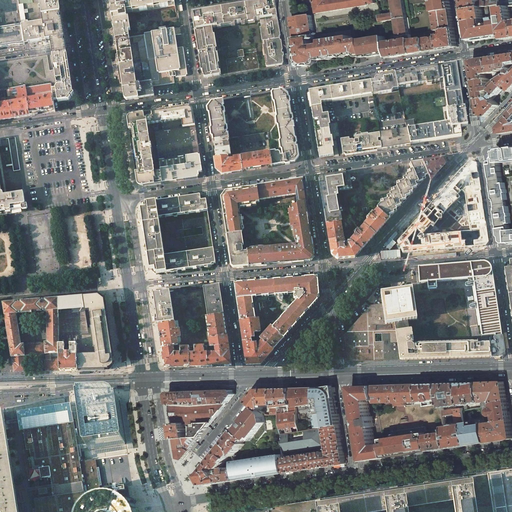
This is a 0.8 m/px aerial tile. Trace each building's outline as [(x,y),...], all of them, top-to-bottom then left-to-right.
[(40,0),(41,6),(44,24),(35,25),(26,27),(22,27),(22,29),(25,44),(37,42),(49,40),(50,40),(64,38),(65,38),(61,15),(58,0),(40,0)] [(113,23),(115,39),(129,37),(128,30),(130,30),(128,16),(126,16),(126,12),(175,5),(174,0),(110,0),(111,2),(109,2),(113,23)] [(347,0),(324,4),(323,0),(314,0),(315,2),(314,2),(315,5),(316,4),(316,10),(316,12),(317,11),(317,13),(371,5),(370,4),(375,4),(374,0),(347,0)] [(434,30),(430,2),(429,0),(408,0),(412,25),(408,26),(403,0),(393,0),(395,14),(381,17),(385,37),(386,36),(387,40),(410,36),(409,34),(434,30)] [(436,12),(453,9),(451,0),(431,0),(434,0),(436,12)] [(463,0),(465,10),(480,7),(480,3),(479,0),(463,0)] [(511,0),(498,0),(499,4),(500,8),(510,7),(511,6),(511,0)] [(273,2),(193,15),(196,31),(212,28),(260,20),(276,18),(273,2)] [(480,7),(465,10),(467,22),(485,19),(486,18),(486,17),(484,17),(483,7),(480,7)] [(504,36),(504,40),(511,38),(511,21),(510,7),(500,8),(501,14),(504,36)] [(19,10),(21,19),(21,21),(22,27),(26,27),(25,16),(28,15),(27,12),(24,12),(23,9),(19,10)] [(453,9),(436,12),(435,12),(438,31),(439,31),(455,28),(453,9)] [(485,19),(467,22),(470,41),(504,36),(501,14),(490,16),(489,17),(489,18),(486,18),(485,19)] [(293,18),(297,38),(314,35),(315,35),(311,15),(297,18),(294,18),(293,18)] [(260,20),(268,68),(279,66),(279,65),(278,62),(281,61),(282,60),(276,18),(260,20)] [(260,20),(212,28),(219,76),(223,75),(268,68),(260,20)] [(144,34),(149,60),(152,82),(153,86),(182,81),(181,76),(186,75),(186,74),(187,74),(183,46),(176,47),(173,27),(170,28),(170,26),(155,28),(155,30),(144,32),(144,34)] [(0,47),(18,45),(19,45),(20,45),(24,44),(25,44),(22,29),(22,27),(15,28),(15,29),(0,31),(0,47)] [(212,28),(196,31),(202,73),(202,74),(204,74),(204,75),(207,74),(207,77),(219,76),(212,28)] [(442,49),(458,47),(455,28),(439,31),(442,49)] [(319,60),(351,55),(351,53),(357,52),(357,54),(358,58),(365,57),(363,40),(363,39),(353,40),(352,36),(350,30),(322,35),(323,42),(313,44),(312,40),(314,40),(315,38),(314,35),(297,38),(299,50),(300,50),(301,58),(300,58),(301,65),(303,67),(311,66),(311,64),(316,64),(319,60)] [(436,38),(427,39),(429,52),(442,49),(439,31),(438,31),(426,33),(426,37),(436,35),(436,38)] [(416,54),(429,52),(427,39),(426,37),(426,33),(413,35),(416,54)] [(144,34),(133,36),(134,42),(138,42),(141,62),(149,60),(144,34)] [(390,53),(391,58),(416,54),(413,35),(410,36),(387,40),(390,53)] [(374,56),(381,55),(381,54),(390,53),(387,40),(386,36),(385,37),(363,40),(365,57),(374,56)] [(117,53),(119,65),(133,63),(129,37),(115,39),(117,53)] [(64,38),(50,40),(50,41),(51,47),(52,53),(52,55),(62,53),(67,52),(67,51),(66,44),(65,39),(64,38)] [(52,55),(54,67),(58,66),(58,70),(56,70),(56,71),(55,72),(56,74),(57,82),(58,82),(60,82),(61,86),(57,86),(56,88),(52,89),(52,90),(53,96),(54,100),(57,100),(58,101),(67,100),(68,99),(73,93),(67,52),(62,53),(52,55)] [(511,54),(502,56),(504,70),(508,70),(509,71),(510,70),(511,70),(511,69),(511,68),(511,67),(511,54)] [(502,56),(490,58),(492,74),(497,73),(498,73),(500,72),(500,71),(505,71),(504,70),(502,56)] [(473,60),(473,61),(476,81),(487,79),(487,75),(488,74),(488,75),(489,75),(489,74),(492,74),(490,58),(473,60)] [(133,63),(136,84),(152,82),(149,60),(141,62),(133,63)] [(133,63),(119,65),(121,79),(123,88),(137,86),(136,84),(133,63)] [(415,128),(407,129),(410,144),(425,142),(461,137),(460,127),(467,126),(467,122),(466,118),(465,108),(463,108),(460,88),(459,77),(457,64),(456,64),(455,63),(437,66),(440,85),(441,89),(444,88),(445,90),(448,111),(446,111),(447,112),(445,112),(446,117),(447,117),(448,122),(415,128)] [(437,66),(395,73),(398,87),(404,86),(405,87),(406,87),(406,88),(407,88),(407,87),(409,87),(410,88),(411,87),(411,86),(412,86),(412,85),(426,83),(427,85),(432,84),(432,82),(438,81),(438,85),(440,85),(437,66)] [(506,76),(499,80),(506,86),(511,92),(511,68),(511,69),(511,70),(510,70),(509,71),(509,74),(507,75),(507,74),(506,75),(506,76)] [(376,78),(375,79),(375,81),(371,81),(373,95),(391,92),(393,90),(393,88),(398,87),(395,73),(381,75),(376,78)] [(487,79),(476,81),(479,99),(489,98),(489,92),(492,91),(492,87),(491,87),(491,86),(490,79),(489,79),(487,79)] [(499,80),(492,87),(492,91),(494,93),(492,98),(494,100),(506,86),(499,80)] [(371,81),(309,91),(311,108),(321,106),(325,105),(324,102),(371,95),(372,96),(373,96),(373,95),(371,81)] [(137,86),(123,88),(124,95),(130,100),(154,96),(154,93),(154,92),(153,86),(152,82),(136,84),(137,86)] [(51,84),(25,87),(27,94),(52,90),(52,89),(51,84)] [(12,101),(14,118),(30,116),(28,100),(27,94),(25,87),(25,85),(9,88),(11,97),(11,98),(12,101)] [(273,92),(273,93),(272,93),(273,101),(274,102),(276,112),(277,112),(277,109),(280,108),(289,107),(289,104),(290,103),(289,99),(288,98),(287,94),(282,91),(273,92)] [(53,96),(28,100),(30,116),(55,112),(54,100),(53,96)] [(11,97),(0,98),(0,120),(14,118),(12,101),(6,102),(6,98),(11,98),(11,97)] [(489,98),(479,99),(481,115),(489,117),(500,105),(494,100),(492,98),(489,98)] [(225,113),(224,109),(223,109),(222,106),(223,105),(223,100),(212,102),(208,109),(208,112),(209,113),(211,123),(220,122),(221,122),(222,122),(225,121),(224,114),(225,113)] [(187,106),(152,112),(153,124),(161,122),(161,123),(165,122),(167,122),(167,121),(181,119),(183,127),(195,125),(193,111),(187,106)] [(321,106),(311,108),(319,157),(334,155),(332,144),(333,144),(333,140),(331,140),(329,123),(328,121),(329,121),(329,117),(327,117),(327,114),(323,114),(321,106)] [(276,118),(277,125),(278,126),(279,131),(283,130),(293,129),(293,128),(294,128),(293,123),(292,123),(292,121),(292,120),(292,116),(291,115),(289,107),(280,108),(277,109),(277,112),(276,112),(277,117),(276,118)] [(134,137),(149,135),(148,127),(146,127),(146,125),(149,125),(149,124),(153,124),(152,112),(144,113),(132,115),(133,115),(132,115),(128,121),(129,131),(133,130),(133,132),(134,134),(134,137)] [(511,116),(499,128),(500,134),(511,132),(511,116)] [(211,130),(212,136),(213,137),(213,141),(225,139),(228,138),(228,134),(227,134),(226,131),(227,130),(227,127),(225,126),(225,121),(222,122),(221,122),(220,122),(211,123),(211,130)] [(183,127),(155,131),(155,134),(159,161),(186,157),(199,155),(195,125),(183,127)] [(282,149),(283,155),(281,156),(282,159),(283,164),(284,164),(286,164),(289,164),(290,163),(295,162),(298,157),(297,147),(296,148),(295,144),(296,143),(296,139),(294,138),(293,129),(283,130),(279,131),(281,139),(280,140),(281,147),(282,149)] [(382,150),(411,145),(410,144),(407,129),(380,134),(382,150)] [(264,133),(237,137),(239,144),(265,140),(264,133)] [(352,154),(381,150),(382,150),(380,134),(368,136),(368,134),(361,136),(361,134),(357,134),(355,137),(354,137),(355,141),(353,141),(352,141),(349,141),(349,139),(341,140),(343,154),(352,153),(352,154)] [(136,152),(137,160),(138,164),(153,162),(152,153),(151,144),(150,144),(149,135),(134,137),(135,142),(134,142),(136,152)] [(225,139),(213,141),(215,146),(217,158),(228,156),(231,156),(229,140),(229,139),(229,138),(228,138),(225,139)] [(502,151),(498,152),(499,156),(500,158),(500,163),(506,162),(510,161),(510,160),(511,161),(511,160),(511,148),(511,149),(510,148),(509,149),(508,149),(501,150),(502,151)] [(269,153),(240,157),(242,171),(272,166),(270,152),(269,152),(269,153)] [(270,152),(272,166),(283,164),(282,159),(281,156),(280,156),(280,154),(278,152),(275,153),(275,152),(270,152)] [(187,165),(160,169),(161,172),(162,184),(198,178),(197,177),(199,176),(198,173),(202,172),(199,155),(186,157),(187,165)] [(217,158),(215,158),(217,170),(223,174),(242,171),(240,157),(233,158),(233,160),(230,160),(230,162),(229,162),(228,158),(229,157),(228,156),(217,158)] [(488,163),(490,176),(499,174),(501,174),(502,174),(501,165),(500,163),(500,158),(499,156),(494,157),(493,159),(493,160),(490,161),(488,163)] [(186,157),(159,161),(160,169),(187,165),(186,157)] [(442,158),(423,161),(428,174),(431,180),(445,164),(442,158)] [(406,177),(403,179),(404,181),(399,183),(400,185),(396,186),(397,188),(402,201),(403,203),(413,192),(412,190),(417,187),(416,186),(420,184),(419,182),(423,180),(428,174),(423,161),(410,163),(413,169),(410,171),(411,173),(406,175),(406,177)] [(154,171),(153,162),(138,164),(139,168),(139,170),(139,172),(135,172),(137,182),(143,187),(162,184),(161,172),(157,172),(156,172),(153,172),(153,171),(154,171)] [(461,170),(469,184),(470,188),(471,194),(480,192),(479,180),(476,164),(469,162),(461,170)] [(469,184),(461,170),(450,183),(460,192),(461,191),(464,194),(464,195),(467,195),(471,194),(470,188),(469,184)] [(338,196),(337,191),(352,188),(351,181),(351,179),(350,172),(325,177),(325,178),(324,178),(324,179),(323,180),(323,181),(322,181),(322,183),(320,184),(322,198),(338,196)] [(492,178),(494,191),(493,191),(493,195),(496,200),(503,199),(506,198),(505,194),(507,193),(508,192),(507,190),(506,183),(503,183),(502,174),(501,174),(499,174),(490,176),(490,177),(492,178)] [(302,179),(257,186),(259,200),(296,194),(297,203),(298,203),(305,201),(302,179)] [(450,183),(417,220),(428,229),(428,228),(433,223),(434,224),(456,199),(455,198),(460,192),(450,183)] [(0,210),(26,206),(24,192),(1,195),(0,186),(0,210)] [(221,198),(223,214),(224,216),(227,235),(242,233),(242,232),(243,232),(240,214),(239,212),(238,209),(241,207),(247,206),(247,207),(252,206),(251,204),(256,203),(256,202),(260,202),(259,200),(257,186),(225,191),(221,198)] [(388,199),(383,201),(384,203),(380,204),(377,208),(378,209),(387,217),(389,219),(390,218),(389,216),(393,214),(397,210),(396,208),(401,206),(399,202),(402,201),(397,188),(393,189),(394,192),(390,194),(390,195),(387,197),(388,199)] [(464,195),(467,210),(472,209),(483,208),(480,192),(471,194),(467,195),(464,195)] [(146,208),(141,209),(150,269),(155,268),(156,274),(212,265),(212,264),(216,263),(214,251),(213,249),(164,256),(159,218),(208,210),(206,200),(201,201),(200,195),(145,203),(146,208)] [(322,198),(326,224),(341,221),(342,221),(341,213),(340,208),(338,196),(322,198)] [(496,200),(497,212),(505,211),(508,210),(506,198),(503,199),(496,200)] [(289,206),(294,242),(311,239),(306,204),(305,201),(298,203),(297,204),(297,205),(289,206)] [(0,215),(23,212),(27,211),(26,206),(0,210),(0,215)] [(469,226),(485,223),(484,219),(483,208),(472,209),(467,210),(469,226)] [(368,221),(364,225),(364,226),(375,235),(389,219),(387,217),(378,209),(374,214),(373,213),(367,219),(368,221)] [(213,249),(208,210),(159,218),(164,256),(213,249)] [(505,211),(497,212),(496,215),(497,219),(498,219),(499,224),(507,223),(511,223),(511,217),(511,216),(511,214),(510,213),(508,213),(508,210),(505,211)] [(417,220),(408,230),(418,240),(419,240),(427,240),(427,238),(432,238),(431,235),(423,236),(423,234),(428,229),(417,220)] [(341,221),(326,224),(327,231),(329,241),(344,239),(342,228),(341,221)] [(511,230),(510,224),(511,223),(507,223),(499,224),(501,236),(503,237),(503,241),(506,243),(511,242),(511,230)] [(356,235),(350,241),(361,251),(366,244),(375,235),(364,226),(359,231),(357,230),(356,231),(357,231),(355,234),(356,235)] [(476,247),(483,247),(488,241),(485,227),(474,228),(471,229),(470,229),(469,229),(470,232),(463,233),(465,248),(476,247)] [(418,240),(408,230),(399,240),(400,241),(404,245),(411,244),(414,244),(419,243),(419,240),(418,240)] [(227,235),(231,263),(237,267),(249,266),(248,252),(247,252),(247,253),(243,253),(243,249),(244,249),(242,233),(227,235)] [(465,248),(463,233),(448,234),(449,250),(465,248)] [(433,251),(449,250),(448,234),(431,235),(432,238),(433,251)] [(344,239),(329,241),(331,253),(331,254),(332,255),(336,258),(337,259),(338,259),(355,257),(361,251),(350,241),(348,242),(348,243),(345,244),(344,243),(344,240),(347,240),(347,238),(344,239)] [(433,251),(432,238),(427,238),(427,240),(419,240),(419,243),(420,252),(433,251)] [(311,239),(294,242),(295,244),(296,245),(295,247),(296,250),(300,250),(301,250),(313,249),(311,239)] [(399,246),(402,250),(403,253),(405,253),(404,245),(400,241),(399,240),(397,242),(399,246)] [(414,244),(411,244),(404,245),(405,253),(420,252),(419,243),(414,244)] [(297,262),(296,250),(295,247),(293,246),(285,247),(286,263),(297,262)] [(273,248),(274,264),(286,263),(285,247),(273,248)] [(249,266),(271,265),(274,264),(273,248),(250,250),(250,251),(248,251),(249,252),(248,252),(249,266)] [(296,250),(297,262),(309,261),(314,255),(313,249),(301,250),(300,250),(296,250)] [(425,266),(418,267),(419,283),(472,278),(472,271),(471,262),(466,262),(425,266)] [(500,323),(492,269),(486,270),(485,268),(486,268),(487,267),(487,266),(487,265),(486,264),(485,264),(484,264),(483,266),(477,267),(478,270),(472,271),(472,278),(480,325),(500,323)] [(295,294),(295,295),(295,296),(296,296),(297,297),(298,297),(298,298),(273,327),(284,338),(290,330),(318,300),(319,294),(318,281),(312,277),(302,277),(302,279),(293,280),(293,278),(274,280),(275,295),(295,294)] [(235,289),(240,320),(255,318),(252,297),(275,295),(274,280),(240,283),(235,289)] [(219,284),(203,287),(204,289),(207,316),(224,314),(219,284)] [(170,291),(154,294),(158,324),(174,321),(170,291)] [(77,351),(78,370),(91,370),(109,369),(114,363),(104,299),(98,295),(83,296),(85,311),(89,311),(91,327),(87,327),(89,335),(78,335),(78,342),(77,344),(77,351)] [(59,313),(85,311),(83,296),(59,298),(59,313)] [(6,319),(5,319),(10,346),(14,372),(28,372),(27,362),(25,362),(25,356),(46,354),(47,360),(45,360),(46,371),(60,371),(59,342),(59,338),(59,313),(59,298),(50,299),(41,300),(21,301),(3,303),(6,319)] [(207,316),(205,317),(207,326),(206,326),(207,329),(209,338),(227,336),(224,314),(207,316)] [(240,320),(243,342),(251,340),(253,340),(253,338),(254,338),(254,333),(255,333),(256,338),(254,338),(255,340),(258,339),(259,339),(260,338),(259,333),(261,332),(258,318),(255,318),(240,320)] [(174,321),(158,324),(162,348),(174,346),(179,345),(181,341),(179,325),(178,321),(174,321)] [(271,326),(261,337),(260,338),(273,350),(278,344),(283,338),(284,338),(273,327),(271,326)] [(59,342),(60,371),(78,370),(77,351),(77,344),(78,342),(78,335),(66,335),(66,338),(59,338),(59,342)] [(227,336),(209,338),(210,347),(213,347),(213,349),(214,349),(215,353),(207,353),(207,366),(231,365),(227,336)] [(494,342),(489,343),(491,357),(500,357),(505,352),(502,336),(495,337),(495,336),(494,337),(494,342)] [(243,342),(246,365),(260,364),(262,362),(273,350),(260,338),(259,339),(258,339),(259,343),(256,346),(256,343),(257,342),(257,341),(254,342),(255,343),(252,343),(251,340),(243,342)] [(174,346),(162,348),(165,367),(190,367),(189,347),(181,348),(181,350),(178,350),(175,351),(174,346)] [(193,347),(189,347),(190,367),(207,366),(207,353),(207,346),(193,346),(193,347)] [(480,382),(460,383),(463,405),(464,408),(464,410),(468,410),(467,405),(483,402),(480,382)] [(492,382),(480,382),(483,402),(484,407),(490,406),(490,403),(488,403),(488,402),(493,401),(494,403),(508,400),(505,382),(492,382)] [(460,383),(440,384),(442,400),(443,403),(443,408),(463,405),(460,383)] [(377,403),(423,401),(420,384),(375,386),(377,400),(377,403)] [(440,384),(420,384),(423,401),(423,406),(431,405),(430,402),(442,400),(440,384)] [(375,386),(352,386),(364,461),(386,458),(384,444),(375,445),(372,427),(375,427),(373,416),(371,417),(368,400),(377,400),(375,386)] [(341,425),(335,387),(329,387),(317,388),(319,403),(320,407),(320,411),(319,411),(322,428),(326,428),(341,425)] [(300,432),(297,414),(297,410),(296,407),(293,388),(275,389),(279,414),(282,435),(300,432)] [(317,388),(293,388),(296,407),(319,403),(317,388)] [(259,389),(250,401),(255,406),(262,410),(263,409),(263,408),(263,405),(271,405),(271,410),(271,415),(279,414),(275,389),(259,389)] [(234,390),(213,391),(215,403),(220,403),(220,400),(222,400),(223,403),(229,403),(236,394),(234,390)] [(200,391),(185,392),(186,400),(186,404),(192,404),(191,401),(196,401),(196,404),(202,404),(200,391)] [(213,391),(200,391),(202,404),(206,404),(205,401),(210,401),(211,403),(215,403),(213,391)] [(185,392),(171,392),(169,395),(170,405),(183,404),(182,400),(186,400),(185,392)] [(82,406),(81,406),(84,420),(88,451),(106,449),(121,446),(122,446),(123,445),(123,444),(117,402),(115,402),(114,401),(113,400),(111,399),(110,399),(82,403),(82,406)] [(508,400),(494,403),(495,408),(492,409),(491,411),(491,414),(493,416),(496,415),(497,421),(496,422),(511,420),(508,400)] [(173,424),(184,424),(198,423),(213,423),(229,403),(223,403),(220,403),(215,403),(211,403),(206,404),(202,404),(196,404),(192,404),(186,404),(183,404),(170,405),(173,424)] [(259,439),(267,431),(265,413),(264,412),(263,411),(262,410),(255,406),(248,414),(242,422),(236,429),(248,439),(250,441),(254,437),(257,440),(259,439)] [(490,406),(484,407),(486,420),(492,419),(491,414),(491,411),(490,406)] [(464,410),(469,445),(489,442),(486,424),(486,420),(484,407),(468,410),(464,410)] [(464,408),(444,411),(445,417),(454,416),(454,415),(457,414),(458,423),(453,424),(452,423),(451,424),(451,425),(446,426),(447,431),(447,434),(450,448),(469,445),(464,410),(464,408)] [(33,489),(36,511),(72,511),(74,509),(75,505),(78,502),(81,498),(84,496),(87,493),(91,491),(95,490),(97,490),(96,480),(94,470),(93,460),(80,462),(78,447),(85,446),(85,449),(85,450),(86,450),(86,451),(87,451),(88,451),(84,420),(74,422),(72,412),(45,416),(22,420),(31,480),(35,479),(35,484),(36,489),(33,489)] [(2,414),(0,413),(0,498),(2,511),(16,511),(11,473),(2,414)] [(496,422),(486,424),(489,442),(511,438),(511,426),(511,420),(496,422)] [(213,423),(198,423),(199,426),(193,426),(193,437),(202,437),(213,423)] [(184,424),(173,424),(175,439),(187,438),(186,432),(187,431),(187,429),(186,429),(185,429),(184,424)] [(341,425),(326,428),(331,458),(327,459),(326,452),(315,453),(317,468),(347,464),(341,425)] [(322,428),(311,430),(314,448),(314,449),(324,448),(325,447),(322,428)] [(427,428),(392,433),(393,438),(383,439),(384,444),(386,458),(430,451),(428,434),(427,428)] [(226,442),(233,448),(234,453),(235,456),(248,439),(236,429),(226,442)] [(300,432),(282,435),(285,454),(291,453),(290,452),(314,448),(311,430),(300,432)] [(450,448),(447,434),(440,435),(440,432),(428,434),(430,451),(450,448)] [(192,448),(202,437),(193,437),(192,438),(188,438),(187,438),(188,445),(192,448)] [(175,439),(177,450),(187,448),(187,446),(188,445),(187,438),(175,439)] [(226,442),(210,462),(216,467),(217,469),(222,468),(234,453),(233,448),(226,442)] [(177,450),(178,458),(183,460),(190,451),(192,448),(188,445),(187,446),(187,448),(177,450)] [(315,453),(285,458),(287,472),(287,473),(317,468),(315,453)] [(238,480),(287,472),(285,458),(285,454),(235,462),(236,467),(238,480)] [(210,462),(198,477),(203,486),(222,483),(220,470),(216,472),(215,471),(213,470),(216,467),(210,462)] [(222,483),(238,480),(236,467),(230,468),(230,467),(226,468),(226,469),(221,470),(220,470),(222,483)] [(511,511),(511,470),(503,472),(488,473),(492,503),(493,511),(511,511)] [(488,473),(473,476),(473,478),(476,501),(475,501),(476,505),(476,511),(493,511),(492,503),(488,473)] [(473,476),(395,488),(391,489),(316,500),(316,502),(317,511),(476,511),(476,505),(475,501),(476,501),(473,478),(473,476)] [(101,489),(97,490),(95,490),(91,491),(87,493),(84,496),(81,498),(78,502),(75,505),(74,509),(72,511),(132,511),(131,509),(130,505),(127,502),(125,499),(123,497),(120,495),(117,493),(114,491),(110,490),(107,490),(106,489),(105,489),(101,489)] [(316,500),(270,507),(270,511),(317,511),(316,502),(316,500)]
